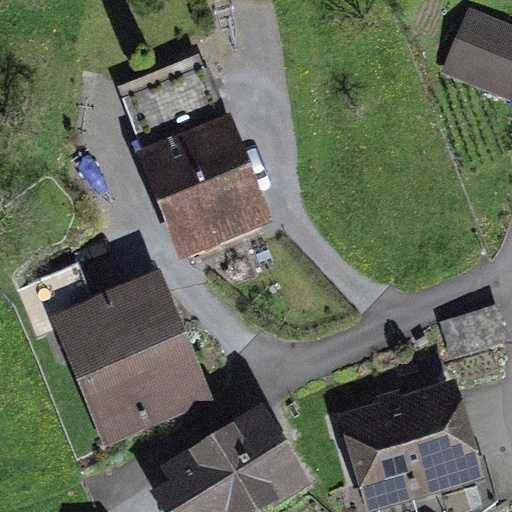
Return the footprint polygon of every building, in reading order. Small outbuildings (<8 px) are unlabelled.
[(511,30),(470,12),(441,77),(511,107),(511,104),(511,30)] [(144,162),(138,164),(179,274),(273,239),(233,130),(225,133),(199,64),(118,94),(144,162)] [(161,283),(53,325),(105,455),(213,413),(161,283)] [(455,393),(339,425),(362,511),(398,511),(482,489),(455,393)] [(170,496),(150,509),(151,511),(295,511),(311,503),(263,421),(161,481),(170,496)]
